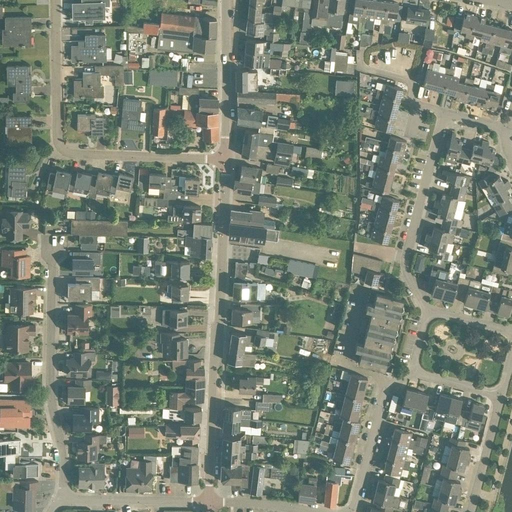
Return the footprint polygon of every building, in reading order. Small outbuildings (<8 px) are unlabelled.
[(73,20),(85,20),(84,16),(92,16),(92,20),(103,20),(103,7),(110,7),(109,0),(80,0),(81,3),(73,3),(73,20)] [(273,13),(272,13),(271,23),(275,24),(276,17),(280,17),(281,10),(286,10),(287,4),(295,5),(295,0),(282,0),(281,6),(273,5),(273,13)] [(313,0),(312,11),(310,25),(326,27),(328,10),(329,0),(313,0)] [(340,28),(343,6),(343,0),(329,0),(328,10),(326,27),(326,26),(340,28)] [(361,31),(362,28),(363,23),(365,0),(354,0),(353,15),(349,14),(348,23),(359,24),(358,30),(361,31)] [(369,0),(365,0),(363,23),(362,28),(366,28),(368,17),(374,18),(376,1),(369,0)] [(383,34),(384,26),(387,2),(376,1),(374,18),(381,19),(379,33),(383,34)] [(398,4),(387,2),(384,26),(388,26),(389,20),(400,22),(401,14),(397,13),(398,4)] [(259,22),(270,23),(271,23),(272,13),(265,13),(265,14),(260,13),(261,7),(249,6),(247,21),(259,22)] [(427,25),(429,11),(408,8),(406,22),(427,25)] [(312,11),(307,10),(304,10),(301,32),(309,33),(310,25),(312,11)] [(453,29),(460,30),(466,32),(465,38),(469,39),(475,16),(464,13),(463,19),(455,17),(453,29)] [(215,37),(202,36),(193,35),(194,18),(161,14),(160,17),(160,24),(142,22),(142,28),(125,26),(124,32),(139,33),(139,39),(146,39),(146,34),(158,35),(157,50),(192,53),(192,50),(214,51),(215,37)] [(485,19),(475,16),(469,39),(473,40),(474,34),(481,36),(484,24),(485,19)] [(13,46),(20,46),(30,45),(30,17),(5,18),(5,29),(8,29),(8,39),(12,39),(13,46)] [(216,20),(202,18),(202,19),(202,36),(215,37),(216,20)] [(270,23),(259,22),(247,21),(246,33),(262,35),(262,34),(267,35),(266,42),(279,43),(279,34),(270,33),(270,30),(269,29),(270,23)] [(484,48),(488,49),(494,26),(484,24),(481,36),(479,40),(486,42),(484,48)] [(505,29),(494,26),(488,49),(493,50),(494,44),(500,46),(505,29)] [(434,31),(425,29),(422,46),(431,48),(434,31)] [(511,45),(511,31),(505,29),(500,46),(499,52),(510,55),(511,45)] [(399,31),(398,40),(408,42),(409,33),(399,31)] [(361,33),(361,44),(371,45),(371,34),(361,33)] [(336,34),(334,48),(343,49),(345,35),(336,34)] [(85,35),(85,42),(80,42),(80,43),(81,43),(81,47),(72,47),(72,61),(91,61),(91,59),(105,59),(105,49),(105,47),(105,35),(85,35)] [(246,40),(245,52),(262,54),(262,47),(265,47),(264,48),(282,50),(283,43),(279,43),(266,42),(246,40)] [(268,62),(264,62),(261,61),(262,54),(245,52),(244,65),(261,67),(280,69),(280,60),(268,59),(268,62)] [(116,53),(114,61),(124,64),(126,56),(116,53)] [(335,54),(334,61),(347,63),(348,55),(335,54)] [(496,62),(495,66),(510,71),(511,65),(505,63),(497,60),(496,62)] [(347,63),(334,61),(333,70),(346,72),(347,63)] [(423,86),(433,89),(438,72),(431,71),(433,65),(429,64),(423,86)] [(444,92),(454,95),(457,83),(458,83),(459,78),(452,76),(455,65),(451,64),(450,69),(444,92)] [(27,66),(21,66),(6,67),(6,78),(15,78),(16,92),(13,93),(13,101),(28,101),(28,93),(31,93),(31,75),(28,75),(27,66)] [(102,66),(102,75),(117,75),(117,78),(123,78),(123,66),(102,66)] [(279,78),(280,69),(261,67),(260,76),(279,78)] [(444,74),(438,72),(433,89),(444,92),(450,69),(446,68),(444,74)] [(125,83),(132,83),(132,70),(124,70),(125,83)] [(247,70),(246,70),(236,70),(236,90),(247,90),(247,89),(258,89),(258,71),(247,71),(247,70)] [(150,71),(150,85),(176,86),(177,72),(150,71)] [(100,73),(84,73),(82,73),(83,80),(74,80),(74,97),(95,97),(95,87),(100,87),(100,73)] [(464,84),(458,83),(457,83),(454,95),(453,99),(463,102),(469,79),(465,78),(464,84)] [(474,80),(469,79),(463,102),(474,105),(478,88),(472,86),(474,80)] [(344,81),(343,95),(353,96),(354,81),(344,81)] [(402,89),(379,83),(376,94),(399,100),(402,89)] [(478,88),(474,105),(484,107),(490,85),(486,84),(485,90),(478,88)] [(494,86),(490,85),(484,107),(495,110),(499,93),(493,92),(494,86)] [(179,88),(179,95),(189,95),(188,110),(199,111),(217,111),(217,99),(199,98),(199,95),(198,95),(198,89),(179,88)] [(275,103),(275,93),(263,92),(263,93),(237,91),(236,91),(236,100),(237,100),(275,103)] [(396,110),(399,100),(376,94),(375,98),(381,100),(380,106),(396,110)] [(124,99),(122,119),(121,129),(143,131),(145,114),(139,114),(140,101),(124,99)] [(372,110),(371,114),(394,120),(396,110),(380,106),(378,112),(372,110)] [(237,124),(246,125),(260,127),(265,128),(266,124),(260,124),(262,111),(237,107),(236,107),(237,123),(237,124)] [(153,108),(152,132),(152,134),(163,135),(164,109),(153,108)] [(217,113),(207,113),(197,113),(190,111),(185,111),(184,125),(196,126),(196,124),(203,124),(204,140),(217,140),(217,125),(217,113)] [(394,120),(371,114),(359,111),(359,116),(376,120),(374,127),(391,131),(394,120)] [(103,135),(103,125),(103,119),(95,119),(95,115),(77,115),(77,122),(77,131),(86,131),(86,130),(91,130),(91,135),(103,135)] [(10,145),(20,145),(29,144),(29,148),(30,148),(30,131),(31,131),(31,126),(32,126),(32,124),(31,124),(31,116),(5,117),(5,127),(6,127),(6,134),(10,134),(10,145)] [(277,118),(275,129),(288,131),(289,128),(293,129),(294,123),(290,122),(290,120),(277,118)] [(243,143),(257,145),(259,132),(245,130),(243,143)] [(461,168),(462,163),(466,150),(460,148),(462,141),(454,139),(455,134),(452,133),(444,161),(454,164),(453,166),(461,168)] [(381,142),(380,146),(403,152),(406,141),(389,137),(388,143),(381,142)] [(471,151),(466,150),(462,163),(469,165),(471,160),(480,162),(485,142),(482,141),(481,146),(473,144),(471,151)] [(292,145),(284,144),(277,142),(276,148),(275,156),(278,156),(277,163),(289,166),(292,145)] [(485,142),(480,162),(486,164),(484,169),(495,172),(499,158),(493,157),(495,150),(487,148),(488,143),(485,142)] [(241,156),(251,157),(255,158),(255,157),(264,159),(266,151),(270,151),(270,147),(257,145),(243,143),(241,156)] [(385,152),(384,158),(396,161),(396,162),(401,163),(403,152),(380,146),(379,151),(385,152)] [(305,154),(305,155),(308,155),(320,157),(322,150),(306,147),(305,154)] [(393,172),(396,162),(396,161),(384,158),(379,156),(378,163),(371,161),(370,166),(393,172)] [(11,197),(16,197),(26,197),(26,182),(24,181),(25,165),(26,165),(8,164),(7,196),(11,196),(11,197)] [(278,173),(279,166),(268,164),(267,170),(278,173)] [(239,180),(254,182),(260,183),(261,176),(255,175),(256,168),(241,166),(239,180)] [(291,173),(312,176),(313,169),(292,166),(291,173)] [(391,182),(393,172),(370,166),(369,170),(375,172),(374,178),(391,182)] [(68,188),(71,174),(71,173),(56,170),(55,174),(49,173),(47,182),(46,190),(52,191),(66,194),(66,191),(67,188),(68,188)] [(452,184),(451,190),(464,194),(469,177),(443,170),(442,174),(447,175),(445,183),(452,184)] [(88,189),(91,175),(91,174),(77,171),(76,175),(71,174),(68,188),(67,188),(66,191),(73,192),(87,195),(87,192),(88,189)] [(108,193),(109,190),(112,176),(112,175),(98,172),(97,176),(91,175),(88,189),(87,192),(87,195),(86,197),(95,198),(96,194),(108,196),(108,193)] [(118,177),(112,176),(109,190),(108,193),(108,196),(107,198),(113,200),(114,194),(115,194),(116,188),(130,191),(133,176),(119,173),(118,177)] [(164,188),(165,177),(165,175),(149,174),(148,193),(158,193),(163,193),(163,199),(168,199),(170,199),(170,188),(164,188)] [(486,197),(491,194),(509,183),(508,181),(503,183),(499,176),(493,180),(490,175),(478,182),(486,197)] [(277,177),(276,186),(291,188),(292,179),(277,177)] [(185,178),(184,190),(182,190),(182,187),(170,186),(170,188),(170,199),(189,200),(189,194),(198,195),(199,179),(185,178)] [(388,193),(391,182),(374,178),(372,183),(366,182),(365,187),(388,193)] [(254,182),(239,180),(234,180),(233,191),(258,194),(260,183),(254,182)] [(511,186),(509,183),(491,194),(496,202),(492,204),(496,211),(510,203),(507,198),(510,196),(506,189),(511,186)] [(462,201),(464,194),(451,190),(449,196),(442,194),(440,202),(435,200),(434,204),(455,209),(457,200),(462,201)] [(258,205),(272,207),(275,207),(276,199),(259,196),(258,205)] [(373,201),(372,205),(395,211),(398,201),(381,196),(380,202),(373,201)] [(168,207),(168,199),(163,199),(158,199),(144,198),(138,198),(138,205),(144,205),(144,206),(168,207)] [(287,200),(287,208),(303,210),(304,201),(287,200)] [(511,208),(511,206),(510,203),(496,211),(499,216),(511,208)] [(443,218),(442,223),(460,228),(462,221),(453,218),(455,209),(434,204),(434,207),(438,208),(436,216),(443,218)] [(377,211),(376,217),(393,222),(395,211),(372,205),(371,210),(377,211)] [(189,222),(190,218),(200,219),(200,207),(183,206),(173,206),(172,221),(189,222)] [(272,207),(270,216),(280,218),(282,208),(275,207),(272,207)] [(262,226),(261,228),(265,228),(274,230),(275,222),(262,221),(263,213),(250,212),(250,213),(230,211),(230,222),(245,224),(262,226)] [(7,239),(21,239),(21,226),(29,226),(29,214),(21,214),(21,212),(11,212),(11,219),(3,219),(2,231),(7,231),(7,239)] [(390,232),(393,222),(376,217),(374,223),(368,222),(367,226),(390,232)] [(97,236),(97,235),(127,236),(127,221),(71,220),(71,234),(79,235),(97,236)] [(186,236),(211,237),(211,223),(193,223),(193,231),(177,230),(177,235),(186,236)] [(264,240),(264,236),(265,229),(247,226),(230,223),(229,231),(229,238),(232,238),(246,240),(263,242),(264,240)] [(426,237),(446,242),(451,244),(454,234),(459,236),(460,228),(442,223),(440,229),(433,227),(431,235),(426,234),(426,237)] [(511,224),(505,223),(503,228),(510,230),(509,235),(495,232),(494,237),(500,239),(511,242),(511,224)] [(387,243),(390,232),(367,226),(365,231),(372,232),(370,239),(387,243)] [(279,230),(265,229),(264,236),(264,240),(277,242),(279,230)] [(79,243),(81,243),(97,244),(97,236),(79,235),(79,243)] [(138,251),(148,251),(148,236),(138,236),(138,251)] [(190,256),(200,256),(210,257),(211,237),(186,236),(186,244),(191,244),(190,256)] [(453,244),(451,244),(446,242),(426,237),(425,240),(430,241),(428,249),(435,251),(433,257),(451,261),(452,255),(450,255),(453,244)] [(496,256),(503,258),(503,257),(511,259),(511,242),(500,239),(496,256)] [(20,256),(20,251),(20,250),(3,250),(3,266),(12,266),(12,276),(29,276),(29,256),(20,256)] [(100,252),(80,252),(79,258),(73,258),(72,273),(92,273),(92,264),(100,264),(100,252)] [(268,263),(270,255),(259,253),(257,261),(268,263)] [(368,270),(362,269),(361,268),(360,269),(356,268),(359,255),(353,254),(351,271),(366,275),(364,281),(381,286),(384,274),(379,273),(373,272),(368,270)] [(356,268),(360,269),(361,268),(362,269),(365,257),(359,255),(356,268)] [(365,257),(362,269),(368,270),(371,258),(365,257)] [(511,271),(511,259),(503,257),(503,258),(500,268),(493,266),(492,272),(501,274),(506,276),(507,270),(511,271)] [(368,270),(373,272),(376,260),(371,258),(368,270)] [(293,275),(295,261),(289,260),(286,273),(293,275)] [(382,261),(376,260),(373,272),(379,273),(382,261)] [(189,262),(179,261),(166,261),(165,276),(188,277),(189,262)] [(299,276),(301,262),(295,261),(293,275),(299,276)] [(305,277),(308,264),(301,262),(299,276),(305,277)] [(248,263),(245,263),(235,263),(234,277),(233,277),(233,283),(234,294),(233,294),(233,297),(233,298),(246,299),(256,299),(257,283),(251,283),(252,280),(245,278),(248,270),(248,263)] [(311,278),(314,265),(308,264),(305,277),(311,278)] [(141,275),(142,267),(133,266),(133,275),(141,275)] [(431,270),(428,284),(433,285),(431,295),(442,298),(446,281),(435,278),(437,271),(431,270)] [(446,281),(442,298),(452,301),(455,291),(461,293),(464,279),(459,277),(457,284),(446,281)] [(68,295),(68,300),(91,300),(91,290),(99,291),(100,278),(76,278),(75,285),(68,284),(67,295),(68,295)] [(464,279),(461,293),(466,294),(464,304),(474,307),(481,283),(464,279)] [(481,283),(474,307),(485,310),(488,300),(493,301),(497,287),(481,283)] [(165,298),(177,298),(187,298),(188,285),(167,284),(167,291),(165,291),(165,298)] [(511,291),(497,287),(493,301),(499,303),(496,313),(508,316),(511,299),(511,291)] [(33,314),(33,300),(35,300),(35,288),(10,288),(10,295),(8,295),(8,303),(10,303),(10,313),(33,314)] [(403,300),(394,298),(383,295),(384,291),(371,288),(370,292),(376,294),(373,305),(367,303),(365,310),(371,312),(363,345),(356,343),(355,350),(361,351),(358,364),(385,371),(403,300)] [(334,307),(331,318),(337,320),(342,305),(332,301),(330,306),(334,307)] [(231,322),(241,322),(251,323),(252,316),(260,316),(260,305),(244,304),(244,310),(232,310),(231,322)] [(92,316),(92,305),(75,305),(75,315),(67,315),(67,333),(88,333),(88,316),(92,316)] [(162,325),(176,326),(186,326),(187,310),(170,310),(162,309),(162,325)] [(35,326),(7,325),(7,351),(28,351),(28,335),(35,335),(35,326)] [(255,335),(253,343),(264,345),(266,337),(268,337),(269,331),(256,329),(255,335)] [(231,332),(229,350),(243,352),(244,345),(249,346),(249,343),(252,344),(253,335),(231,332)] [(178,333),(168,333),(161,333),(161,342),(166,342),(166,355),(186,356),(186,347),(188,345),(188,343),(186,342),(186,338),(178,338),(178,333)] [(256,353),(243,352),(229,350),(227,362),(254,366),(256,353)] [(95,352),(74,352),(74,360),(66,360),(66,375),(90,375),(90,361),(95,361),(95,352)] [(122,370),(122,360),(112,360),(112,369),(122,370)] [(186,386),(203,386),(204,367),(200,368),(200,361),(200,360),(190,360),(173,360),(173,368),(178,368),(187,368),(186,386)] [(28,381),(30,381),(30,363),(5,363),(5,380),(11,380),(11,389),(28,389),(28,381)] [(96,379),(111,378),(111,370),(96,371),(96,379)] [(342,379),(341,383),(364,389),(367,378),(350,374),(349,381),(342,379)] [(239,379),(238,391),(254,392),(255,384),(263,384),(263,378),(255,378),(247,377),(247,379),(239,379)] [(84,402),(85,390),(90,390),(90,380),(76,380),(76,387),(68,387),(67,402),(84,402)] [(346,389),(345,395),(362,400),(364,389),(341,383),(339,387),(346,389)] [(120,386),(109,386),(109,404),(119,405),(120,386)] [(184,407),(184,400),(202,401),(203,386),(186,386),(186,392),(171,392),(171,408),(183,408),(184,407)] [(411,416),(412,409),(417,392),(406,389),(403,399),(398,397),(394,411),(411,416)] [(421,419),(427,420),(431,406),(425,405),(428,395),(417,392),(412,409),(423,412),(421,419)] [(263,402),(271,403),(281,403),(282,396),(263,394),(263,402)] [(444,422),(446,414),(451,397),(440,394),(436,408),(431,406),(427,420),(433,422),(433,419),(444,422)] [(359,410),(362,400),(345,395),(343,402),(336,400),(335,404),(359,410)] [(462,400),(451,397),(446,414),(444,422),(455,425),(455,424),(461,425),(465,411),(459,410),(462,400)] [(0,433),(3,433),(3,426),(30,426),(30,401),(4,400),(4,407),(0,406),(0,433)] [(270,411),(271,403),(263,402),(256,401),(255,410),(270,411)] [(470,413),(465,411),(461,425),(467,427),(471,428),(473,421),(480,423),(484,406),(473,403),(470,413)] [(356,421),(356,420),(359,410),(335,404),(334,408),(341,410),(339,417),(343,418),(343,417),(356,421)] [(91,422),(95,422),(98,423),(98,408),(85,407),(85,415),(73,415),(73,430),(91,430),(91,422)] [(170,418),(190,420),(200,420),(201,409),(184,407),(183,408),(171,408),(170,418)] [(224,409),(223,410),(223,414),(224,415),(224,418),(249,420),(250,410),(240,409),(240,408),(224,407),(224,409)] [(333,426),(357,432),(360,421),(356,420),(356,421),(343,417),(343,418),(341,424),(334,422),(333,426)] [(262,421),(249,420),(224,418),(223,422),(222,423),(222,427),(223,427),(223,429),(239,430),(239,426),(262,427),(262,421)] [(199,437),(199,425),(165,425),(165,436),(187,437),(187,443),(198,443),(198,437),(199,437)] [(144,426),(128,427),(129,437),(145,437),(144,426)] [(354,443),(357,432),(333,426),(332,430),(339,432),(338,438),(354,443)] [(391,439),(414,445),(416,441),(409,439),(411,433),(394,428),(391,439)] [(106,435),(99,435),(85,435),(85,443),(78,443),(78,458),(96,459),(96,444),(99,444),(99,443),(106,443),(106,435)] [(354,443),(338,438),(331,436),(329,443),(323,441),(322,445),(328,447),(352,453),(354,443)] [(0,438),(0,452),(16,453),(15,465),(14,465),(14,476),(38,477),(38,465),(30,465),(30,462),(19,462),(20,440),(21,440),(21,439),(0,438)] [(222,438),(222,450),(256,452),(256,445),(239,444),(240,438),(222,438)] [(449,455),(469,461),(470,456),(467,455),(469,449),(464,448),(465,442),(450,438),(448,447),(451,447),(449,455)] [(297,439),(296,453),(306,454),(309,440),(297,439)] [(423,447),(414,445),(391,439),(389,450),(405,454),(407,448),(413,450),(412,452),(421,454),(423,447)] [(179,463),(197,464),(198,448),(180,446),(180,447),(171,447),(171,455),(172,455),(172,457),(179,457),(179,463)] [(349,464),(352,453),(328,447),(327,451),(334,453),(332,460),(349,464)] [(256,452),(222,450),(221,464),(238,465),(239,457),(256,458),(256,452)] [(405,454),(389,450),(386,460),(409,466),(410,462),(404,460),(405,454)] [(441,471),(456,475),(458,470),(463,471),(465,465),(468,465),(469,461),(449,455),(443,454),(441,462),(443,463),(441,471)] [(409,466),(386,460),(383,471),(400,475),(402,469),(408,471),(409,466)] [(126,469),(126,479),(126,489),(138,489),(138,488),(150,488),(150,462),(141,462),(141,469),(126,469)] [(79,485),(87,485),(103,485),(103,463),(91,463),(91,468),(79,468),(79,485)] [(170,466),(170,478),(178,479),(178,481),(185,482),(185,481),(196,482),(197,464),(179,463),(178,463),(178,466),(170,466)] [(223,482),(231,482),(230,486),(247,487),(248,471),(249,471),(249,466),(241,465),(238,465),(221,464),(220,479),(223,482)] [(270,478),(277,479),(283,480),(284,470),(254,466),(250,493),(261,494),(263,477),(270,478)] [(440,489),(460,494),(462,489),(458,489),(460,482),(455,481),(456,475),(441,471),(439,480),(442,481),(440,489)] [(326,492),(324,504),(334,505),(337,484),(339,484),(340,475),(334,474),(327,474),(326,482),(326,492)] [(373,485),(372,490),(393,495),(395,487),(398,488),(400,479),(385,475),(383,481),(378,480),(377,486),(373,485)] [(300,484),(298,501),(314,503),(317,479),(308,478),(308,485),(300,484)] [(38,482),(20,481),(1,481),(1,487),(5,491),(14,491),(14,509),(34,509),(34,489),(38,489),(38,482)] [(460,494),(440,489),(438,497),(435,496),(432,505),(448,508),(449,503),(454,504),(456,498),(459,499),(460,494)] [(393,495),(372,490),(371,494),(374,495),(373,502),(378,503),(376,509),(388,511),(391,511),(393,507),(398,508),(400,497),(393,495)]
